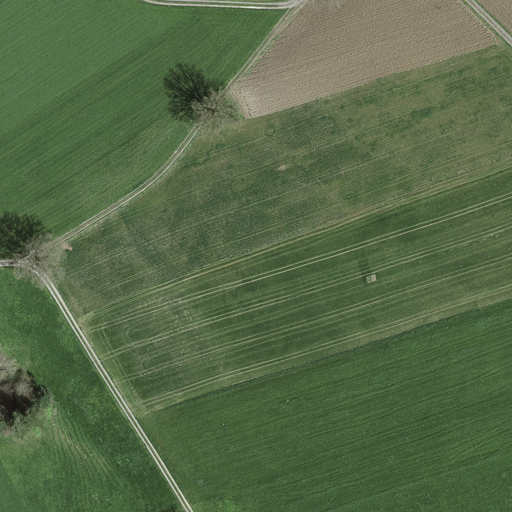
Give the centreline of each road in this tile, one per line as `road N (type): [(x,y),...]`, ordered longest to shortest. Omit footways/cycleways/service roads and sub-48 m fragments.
road 1 (track): [(0,264),(20,260),(158,173),(299,0)]
road 2 (track): [(5,264),(27,267),(47,283),(190,511)]
road 3 (track): [(295,0),(166,0)]
